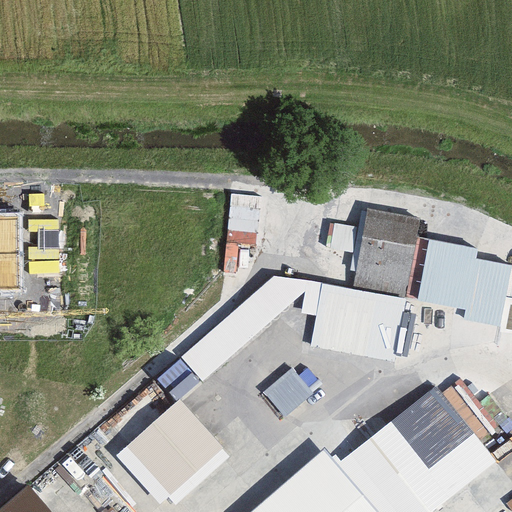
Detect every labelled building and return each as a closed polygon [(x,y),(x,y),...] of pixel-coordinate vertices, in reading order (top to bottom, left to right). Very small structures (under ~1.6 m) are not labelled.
[(421,218),(362,210),(352,289),(406,299),(421,218)] [(20,213),(0,213),(0,291),(22,291),(20,213)] [(477,249),(431,241),(421,298),(479,308),(476,321),(502,325),(511,269),(511,266),(475,260),(477,249)] [(352,289),(320,284),(309,347),(395,363),(406,299),(352,289)] [(286,415),(319,386),(297,361),(264,391),(286,415)] [(438,385),(349,456),(394,511),(433,511),(451,498),(429,471),(477,433),(438,385)] [(223,450),(173,399),(125,446),(175,497),(223,450)] [(378,511),(324,449),(250,511),(378,511)] [(9,511),(49,511),(32,493),(9,511)]
